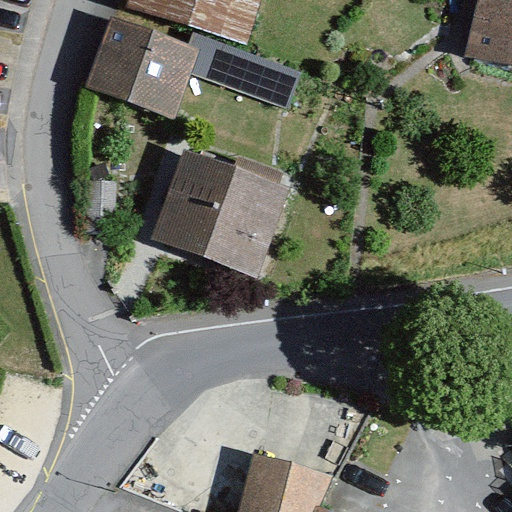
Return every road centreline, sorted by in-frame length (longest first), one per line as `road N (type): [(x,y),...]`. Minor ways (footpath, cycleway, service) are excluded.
road 1 (unclassified): [(72,0),(43,120),(55,234),(138,411)]
road 2 (residential): [(138,411),(179,370),(217,355),(511,309)]
road 3 (residential): [(67,511),(138,411)]
